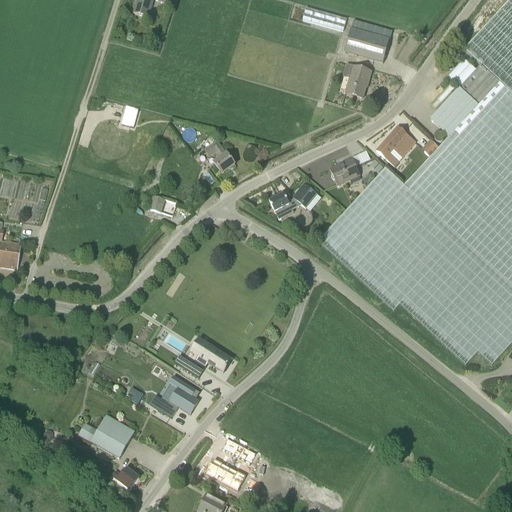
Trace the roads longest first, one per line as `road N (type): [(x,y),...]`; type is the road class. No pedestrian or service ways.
road 1 (unclassified): [(218,208),(371,129),(406,98),(476,0)]
road 2 (track): [(24,301),(118,0)]
road 3 (unclassified): [(139,511),(225,403),(276,357),(313,268)]
road 4 (unclassified): [(0,297),(92,312),(120,303),(218,208)]
road 5 (unclassified): [(511,433),(313,268)]
